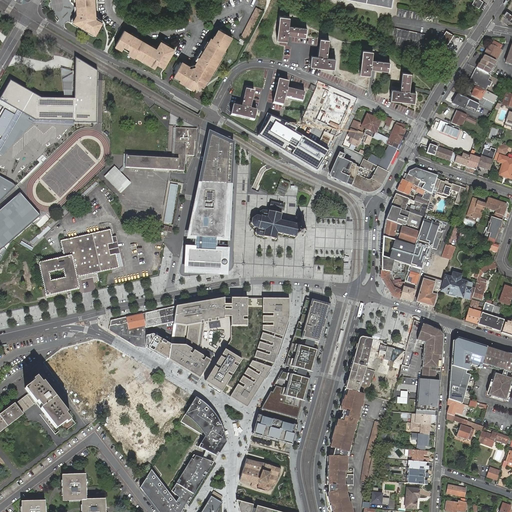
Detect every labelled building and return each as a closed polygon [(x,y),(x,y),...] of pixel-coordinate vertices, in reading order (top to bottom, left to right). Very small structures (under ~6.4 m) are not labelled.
[(96,35),(99,31),(99,22),(99,21),(97,19),(97,16),(95,0),(78,0),(79,6),(80,13),(80,15),(80,17),(76,23),(96,35)] [(479,8),(483,1),(480,0),(474,0),(472,4),(479,8)] [(241,37),(247,41),(262,11),(257,7),(241,37)] [(397,16),(438,23),(439,21),(439,16),(398,9),(397,16)] [(511,15),(510,14),(506,11),(503,15),(507,18),(511,21),(511,15)] [(280,16),(277,40),(287,41),(288,34),(306,36),(307,28),(289,26),(290,17),(280,16)] [(399,44),(417,48),(419,41),(437,45),(439,38),(386,27),(385,34),(401,37),(399,44)] [(199,58),(197,62),(195,65),(197,65),(196,66),(195,68),(192,68),(189,67),(190,66),(186,63),(183,62),(183,63),(182,64),(181,65),(181,66),(180,65),(179,65),(177,63),(176,66),(174,69),(176,70),(178,71),(176,74),(175,76),(182,80),(181,82),(187,86),(190,88),(194,90),(195,87),(196,87),(197,87),(198,88),(200,87),(201,85),(204,87),(208,81),(208,80),(209,81),(209,80),(212,75),(220,61),(222,58),(221,58),(224,51),(232,37),(224,33),(219,30),(218,30),(215,36),(214,36),(212,39),(211,39),(209,42),(205,48),(204,52),(200,58),(199,58)] [(153,47),(138,38),(132,35),(125,31),(117,45),(118,45),(123,48),(123,49),(124,49),(125,46),(132,50),(130,53),(131,53),(136,56),(138,57),(143,60),(144,61),(149,64),(156,68),(157,66),(158,64),(165,68),(176,49),(168,45),(163,42),(159,48),(158,50),(153,47)] [(437,45),(436,48),(445,50),(454,36),(450,34),(446,31),(442,38),(439,38),(437,45)] [(321,39),(319,57),(312,56),(311,66),(335,69),(336,59),(327,58),(329,40),(321,39)] [(432,53),(436,48),(437,45),(419,41),(417,48),(417,50),(432,53)] [(482,71),(489,75),(491,69),(491,70),(493,65),(494,66),(496,61),(496,60),(500,52),(502,53),(503,51),(501,50),(502,49),(500,49),(502,45),(494,41),(492,45),(490,44),(484,54),(484,55),(476,68),(482,71)] [(363,50),(360,74),(370,75),(371,68),(389,71),(390,63),(372,60),(373,51),(363,50)] [(97,72),(74,58),(72,101),(39,100),(9,82),(0,95),(0,103),(3,105),(0,110),(0,140),(16,112),(32,122),(97,124),(97,72)] [(222,62),(220,61),(212,75),(214,76),(222,62)] [(492,82),(488,80),(491,76),(489,75),(482,71),(476,68),(469,82),(486,91),(488,86),(490,87),(492,82)] [(403,72),(400,90),(392,89),(391,99),(414,102),(416,92),(409,91),(411,73),(403,72)] [(279,80),(273,103),(283,105),(285,97),(303,101),(305,93),(287,88),(288,82),(279,80)] [(348,108),(352,101),(316,86),(313,93),(348,108)] [(476,86),(472,94),(481,99),(485,90),(476,86)] [(246,89),(242,107),(233,105),(231,115),(254,121),(257,111),(250,109),(254,91),(246,89)] [(476,112),(480,104),(457,93),(454,100),(455,104),(476,112)] [(143,105),(114,96),(112,104),(141,112),(143,105)] [(317,110),(306,138),(319,143),(325,129),(326,129),(331,116),(317,110)] [(467,114),(457,110),(452,122),(462,126),(467,114)] [(380,120),(369,115),(364,127),(375,132),(380,120)] [(392,119),(387,117),(385,122),(387,123),(386,125),(385,125),(384,128),(387,130),(392,119)] [(354,120),(351,128),(358,131),(361,133),(363,129),(359,127),(360,123),(354,120)] [(269,132),(295,148),(291,155),(317,170),(322,166),(328,152),(318,145),(275,122),(269,132)] [(377,139),(389,145),(391,146),(393,141),(400,144),(406,130),(405,129),(406,126),(400,123),(400,124),(397,123),(389,139),(379,135),(377,139)] [(175,141),(174,159),(185,160),(185,156),(193,156),(194,140),(196,140),(197,129),(176,128),(175,141)] [(350,141),(358,146),(363,134),(361,133),(358,131),(357,132),(351,129),(347,137),(351,138),(350,141)] [(368,136),(373,138),(376,139),(378,134),(368,130),(366,134),(368,136)] [(187,264),(192,264),(192,268),(205,269),(205,264),(222,265),(222,264),(223,264),(224,263),(225,263),(225,262),(226,260),(227,261),(228,245),(220,245),(220,242),(220,238),(226,238),(230,173),(231,174),(232,161),(230,161),(231,145),(217,138),(213,136),(213,138),(211,138),(210,149),(208,149),(208,161),(206,161),(205,171),(204,171),(203,183),(201,182),(201,191),(199,191),(199,200),(198,200),(197,207),(196,207),(196,216),(194,216),(194,225),(192,225),(192,234),(191,234),(190,237),(195,237),(194,248),(194,249),(187,249),(187,264)] [(505,152),(507,145),(500,143),(498,149),(505,152)] [(429,146),(420,144),(419,147),(428,149),(427,153),(450,160),(450,159),(455,161),(457,156),(457,154),(453,152),(439,147),(438,147),(431,144),(430,144),(429,146)] [(377,166),(387,171),(388,172),(388,170),(398,149),(391,146),(389,145),(382,160),(371,154),(367,161),(377,166)] [(474,151),(472,150),(470,155),(466,166),(466,167),(469,168),(470,167),(475,169),(479,158),(473,156),(474,151)] [(470,155),(463,152),(461,158),(457,156),(455,161),(454,162),(466,166),(470,155)] [(483,152),(478,166),(489,169),(494,156),(483,152)] [(504,163),(500,174),(511,178),(511,175),(511,158),(501,155),(499,161),(504,163)] [(351,186),(352,184),(356,174),(358,170),(359,168),(355,166),(356,165),(337,156),(330,174),(331,176),(331,177),(338,180),(340,179),(342,174),(344,175),(342,180),(343,182),(346,184),(351,186)] [(174,159),(167,159),(126,157),(125,168),(171,170),(184,171),(185,171),(185,160),(174,159)] [(132,183),(115,166),(105,176),(121,193),(132,183)] [(383,182),(388,172),(387,171),(377,166),(376,169),(372,175),(372,176),(371,177),(370,178),(368,179),(366,178),(356,174),(352,184),(351,186),(360,190),(365,191),(366,192),(368,192),(371,192),(374,192),(376,190),(378,188),(381,185),(383,182)] [(437,178),(438,174),(416,167),(409,170),(407,174),(414,177),(414,178),(417,179),(420,180),(418,186),(418,187),(431,193),(432,194),(432,192),(434,185),(437,178)] [(372,175),(376,169),(374,168),(372,171),(370,170),(366,178),(368,179),(370,178),(371,177),(372,176),(372,175)] [(0,200),(19,184),(0,172),(0,200)] [(407,174),(405,173),(402,179),(414,184),(417,179),(414,178),(414,177),(407,174)] [(441,179),(437,178),(434,185),(438,186),(436,192),(443,194),(443,193),(449,196),(450,192),(450,189),(452,184),(441,180),(441,179)] [(414,184),(402,179),(397,190),(409,194),(412,188),(416,190),(418,187),(418,186),(414,184)] [(286,196),(290,186),(280,182),(276,192),(286,196)] [(463,195),(466,188),(452,183),(452,184),(450,189),(459,192),(459,194),(463,195)] [(170,184),(164,222),(171,223),(178,185),(170,184)] [(0,248),(7,243),(30,224),(42,214),(22,191),(0,208),(0,248)] [(415,200),(428,205),(429,201),(430,200),(417,196),(415,200)] [(396,197),(392,203),(391,205),(406,211),(409,202),(396,197)] [(499,201),(488,197),(486,202),(486,204),(485,207),(496,211),(499,201)] [(477,216),(481,218),(483,213),(485,207),(486,204),(482,202),(478,201),(479,200),(473,198),(468,213),(469,216),(476,218),(477,216)] [(507,204),(499,201),(496,211),(494,217),(503,220),(507,206),(507,204)] [(252,223),(254,226),(253,227),(255,228),(255,227),(259,228),(257,229),(256,229),(257,230),(256,232),(255,232),(255,233),(256,233),(258,235),(257,236),(258,236),(258,235),(263,236),(263,237),(264,237),(265,237),(275,239),(275,240),(276,240),(276,239),(277,239),(277,238),(276,238),(277,234),(278,234),(278,233),(283,234),(283,235),(284,235),(284,234),(289,235),(289,236),(290,237),(290,235),(295,237),(295,238),(296,238),(296,237),(297,237),(297,236),(296,236),(297,235),(298,235),(299,234),(303,235),(302,236),(304,237),(304,235),(305,235),(305,234),(304,234),(305,230),(306,230),(306,229),(305,229),(305,228),(304,228),(304,229),(300,228),(300,227),(299,226),(300,225),(299,225),(299,224),(298,223),(298,224),(293,223),(293,222),(292,222),(292,223),(287,222),(287,221),(286,220),(286,222),(280,220),(281,219),(280,219),(281,215),(282,215),(282,214),(281,214),(282,211),(284,204),(271,202),(269,211),(264,210),(263,210),(261,211),(260,211),(261,212),(260,214),(259,214),(259,215),(260,215),(262,218),(257,216),(257,215),(256,215),(256,217),(253,218),(253,217),(252,218),(253,219),(252,222),(251,223),(251,224),(252,223)] [(424,219),(424,218),(424,217),(406,211),(391,205),(387,219),(403,225),(420,230),(423,222),(424,219)] [(494,217),(491,216),(489,222),(491,222),(486,236),(496,239),(502,220),(494,217)] [(479,221),(479,219),(465,217),(464,223),(473,225),(474,221),(479,221)] [(386,219),(383,236),(384,236),(388,238),(415,246),(420,232),(403,226),(403,225),(387,219),(386,219)] [(431,251),(437,231),(439,224),(424,219),(420,232),(415,246),(431,251)] [(113,244),(114,243),(111,230),(61,241),(64,257),(39,262),(46,296),(80,289),(78,277),(79,277),(120,268),(117,254),(115,254),(113,244)] [(432,248),(437,249),(442,233),(437,231),(431,251),(415,246),(388,238),(387,241),(382,256),(399,261),(410,265),(421,269),(424,259),(428,260),(432,248)] [(497,252),(499,245),(492,243),(490,249),(497,252)] [(455,247),(447,244),(443,256),(451,259),(452,256),(454,256),(454,255),(453,254),(455,247)] [(382,271),(386,270),(390,270),(390,271),(394,271),(397,271),(397,268),(399,268),(399,261),(382,256),(382,271)] [(494,261),(489,265),(491,268),(492,269),(497,266),(494,261)] [(419,273),(420,274),(421,269),(410,265),(409,270),(411,271),(410,276),(409,275),(407,281),(412,282),(417,283),(419,273)] [(480,272),(477,283),(475,288),(472,287),(470,294),(473,295),(473,296),(482,299),(486,287),(479,285),(482,275),(491,268),(489,265),(481,271),(480,272)] [(391,294),(400,298),(401,297),(404,286),(405,281),(396,282),(395,276),(394,271),(390,271),(390,270),(386,270),(382,271),(382,278),(391,294)] [(462,279),(464,273),(454,270),(452,276),(446,274),(440,290),(448,293),(447,294),(456,297),(456,296),(462,279)] [(437,295),(432,293),(435,282),(423,279),(416,302),(433,307),(437,295)] [(473,283),(462,279),(456,296),(472,300),(473,296),(473,295),(470,294),(472,287),(473,283)] [(511,287),(505,285),(500,302),(510,305),(511,297),(511,287)] [(401,297),(412,300),(416,290),(404,286),(401,297)] [(228,295),(173,304),(167,343),(165,358),(198,377),(215,354),(196,344),(199,318),(228,313),(228,295)] [(284,318),(285,295),(262,295),(261,329),(251,357),(228,396),(244,405),(270,361),(284,318)] [(245,322),(246,295),(230,296),(229,322),(245,322)] [(331,304),(307,297),(300,319),(294,338),(293,341),(290,348),(285,363),(290,365),(288,370),(283,368),(263,407),(260,413),(254,432),(267,436),(293,444),(298,424),(297,424),(303,400),(305,400),(310,378),(305,377),(307,370),(313,371),(315,362),(319,351),(319,350),(317,349),(318,345),(319,342),(321,342),(325,326),(331,304)] [(485,302),(485,303),(482,312),(478,325),(501,332),(505,317),(503,316),(502,318),(492,315),(495,305),(493,304),(485,302)] [(173,304),(144,313),(144,329),(175,322),(173,304)] [(469,308),(466,320),(478,325),(482,312),(479,311),(479,309),(478,308),(477,310),(469,308)] [(144,313),(124,316),(126,322),(127,328),(121,337),(135,346),(144,347),(144,336),(144,329),(144,313)] [(124,316),(111,320),(109,325),(126,322),(124,316)] [(402,365),(410,367),(416,344),(417,339),(418,336),(424,320),(415,318),(408,346),(406,351),(403,364),(402,365)] [(121,337),(127,328),(126,322),(109,325),(108,330),(121,337)] [(511,324),(505,322),(502,332),(511,335),(511,324)] [(440,331),(422,324),(418,336),(443,343),(443,337),(440,331)] [(153,351),(165,358),(167,343),(152,334),(144,336),(144,347),(153,351)] [(443,343),(418,336),(417,339),(417,340),(425,343),(422,379),(435,380),(436,368),(441,369),(441,365),(443,343)] [(364,337),(362,337),(361,339),(355,358),(357,358),(356,363),(354,363),(354,365),(356,365),(364,337)] [(370,355),(373,339),(364,337),(356,365),(362,367),(367,368),(370,355)] [(482,364),(487,346),(475,343),(458,338),(453,341),(451,365),(467,370),(469,370),(470,365),(472,366),(473,364),(479,366),(479,367),(481,368),(482,364)] [(48,358),(43,362),(82,416),(122,388),(89,342),(58,365),(54,359),(51,362),(48,358)] [(380,345),(378,358),(388,360),(394,362),(403,364),(406,351),(397,349),(380,345)] [(511,354),(487,346),(482,364),(503,370),(501,375),(495,373),(488,395),(506,401),(511,379),(511,378),(506,377),(507,372),(511,373),(511,354)] [(220,391),(239,357),(223,347),(203,381),(220,391)] [(130,365),(134,361),(130,357),(126,361),(130,365)] [(394,362),(388,360),(385,373),(391,374),(394,362)] [(391,374),(399,376),(402,365),(403,364),(394,362),(391,374)] [(372,380),(375,371),(367,368),(362,367),(356,365),(354,365),(349,382),(353,384),(351,390),(365,394),(367,394),(372,380)] [(467,370),(451,365),(449,399),(462,403),(470,375),(466,374),(467,370)] [(29,393),(29,394),(34,401),(57,430),(61,427),(65,432),(75,423),(72,419),(70,420),(66,414),(67,413),(43,382),(42,383),(37,377),(33,380),(34,382),(26,388),(29,393)] [(436,410),(437,398),(439,398),(439,396),(439,393),(437,393),(437,386),(440,386),(440,380),(435,380),(422,379),(421,379),(420,396),(418,396),(416,414),(431,415),(435,415),(436,410)] [(351,390),(348,389),(346,395),(363,400),(365,394),(351,390)] [(23,398),(28,405),(29,404),(34,401),(29,394),(24,397),(23,398)] [(346,395),(345,399),(343,406),(342,410),(343,410),(342,413),(341,413),(343,414),(357,418),(359,414),(361,406),(363,400),(346,395)] [(204,402),(196,397),(181,422),(205,436),(199,447),(218,456),(228,441),(226,432),(224,424),(222,419),(216,412),(210,406),(204,402)] [(0,431),(25,412),(23,409),(28,405),(23,398),(0,415),(0,431)] [(451,406),(448,414),(454,416),(456,412),(461,414),(464,406),(469,407),(469,406),(469,405),(462,403),(449,399),(448,405),(451,406)] [(305,400),(303,400),(297,424),(298,424),(305,400)] [(477,402),(487,405),(488,405),(471,400),(469,405),(469,406),(475,409),(477,402)] [(236,426),(244,429),(250,412),(242,409),(236,426)] [(447,413),(447,419),(453,421),(454,420),(463,424),(465,420),(454,416),(448,414),(447,413)] [(332,457),(329,456),(327,486),(327,489),(327,493),(327,494),(328,498),(330,506),(342,509),(350,511),(348,502),(345,492),(343,485),(345,485),(353,485),(353,471),(346,470),(346,457),(346,456),(349,446),(354,431),(356,424),(357,421),(357,418),(343,414),(342,417),(341,418),(340,419),(339,419),(332,444),(331,447),(335,448),(334,451),(333,455),(332,457)] [(430,425),(431,415),(416,414),(413,414),(412,423),(430,425)] [(463,424),(482,431),(484,426),(481,425),(465,420),(463,424)] [(367,483),(368,480),(371,467),(372,457),(378,442),(383,424),(377,423),(376,423),(367,454),(363,468),(360,482),(367,483)] [(430,434),(430,425),(412,423),(411,430),(419,431),(419,434),(428,434),(430,434)] [(461,425),(457,435),(470,440),(474,430),(461,425)] [(478,443),(477,444),(483,446),(485,440),(492,443),(493,441),(495,442),(495,441),(497,441),(497,440),(507,444),(509,438),(493,432),(492,435),(487,433),(486,435),(481,433),(478,443)] [(429,446),(429,439),(428,439),(428,434),(419,434),(412,433),(412,439),(418,440),(417,450),(425,451),(426,446),(429,446)] [(414,457),(413,461),(426,462),(428,462),(429,458),(422,457),(423,455),(427,455),(427,451),(425,451),(417,450),(410,449),(410,456),(414,457)] [(493,459),(501,462),(504,453),(497,450),(493,459)] [(176,501),(152,469),(141,487),(159,511),(184,511),(186,509),(184,508),(187,504),(188,505),(215,461),(195,453),(173,489),(179,497),(176,501)] [(247,458),(240,480),(241,481),(241,480),(252,482),(251,487),(265,491),(265,489),(269,490),(270,490),(271,489),(271,488),(272,488),(272,486),(271,486),(271,485),(272,485),(273,485),(275,484),(276,483),(276,482),(277,481),(277,480),(277,478),(278,478),(279,479),(280,478),(278,476),(282,469),(281,468),(280,469),(266,464),(248,459),(248,458),(247,458)] [(426,465),(426,462),(413,461),(409,460),(408,468),(425,469),(429,470),(429,466),(426,465)] [(497,480),(501,471),(491,467),(487,476),(497,480)] [(425,473),(425,469),(408,468),(408,475),(425,477),(428,477),(429,473),(425,473)] [(424,480),(425,477),(408,475),(407,483),(428,485),(428,480),(424,480)] [(62,481),(63,497),(63,502),(69,502),(80,501),(81,501),(85,501),(85,495),(84,480),(84,476),(78,476),(68,476),(62,477),(62,481)] [(459,489),(459,487),(448,485),(447,493),(460,495),(465,496),(466,488),(461,487),(460,489),(459,489)] [(390,505),(391,499),(383,498),(383,494),(379,494),(379,489),(374,488),(373,502),(377,502),(377,503),(390,505)] [(407,488),(405,508),(416,509),(417,498),(419,498),(419,489),(407,488)] [(200,511),(203,511),(214,494),(215,493),(213,492),(200,511)] [(220,502),(222,497),(215,493),(214,494),(203,511),(216,511),(222,504),(220,502)] [(88,501),(85,501),(81,501),(82,506),(81,511),(104,511),(105,505),(104,500),(98,501),(88,501)] [(271,511),(272,510),(237,500),(237,504),(239,511),(271,511)] [(464,511),(467,502),(458,500),(458,503),(447,501),(445,511),(451,511),(456,511),(457,511),(464,511)] [(22,507),(21,511),(44,511),(44,506),(44,502),(38,502),(27,502),(22,503),(22,507)] [(504,503),(500,511),(508,511),(511,506),(504,503)]
